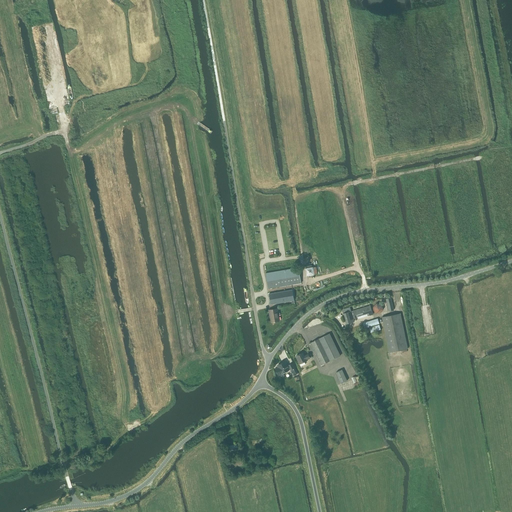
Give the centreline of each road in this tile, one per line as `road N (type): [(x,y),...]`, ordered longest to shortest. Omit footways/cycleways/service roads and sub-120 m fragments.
road 1 (track): [(75,506),(0,216)]
road 2 (unclassified): [(270,359),(307,314),(339,296),(451,280),(511,261)]
road 3 (unclassified): [(42,511),(125,496),(261,381)]
road 4 (unclassified): [(319,511),(299,416),(261,381)]
